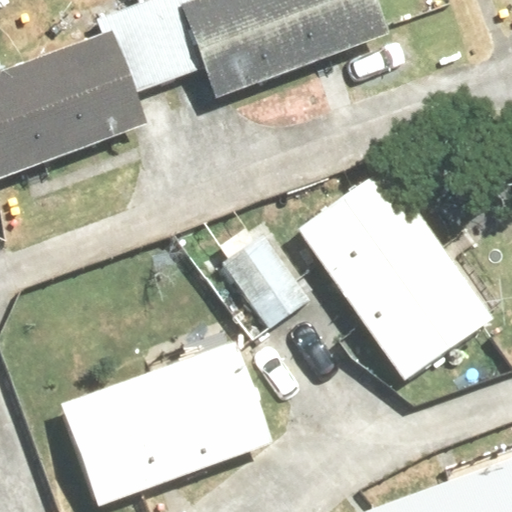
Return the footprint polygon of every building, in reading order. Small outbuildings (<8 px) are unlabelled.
[(218,0),(173,18),(206,104),(380,36),(365,0),(218,0)] [(161,10),(0,72),(0,184),(137,132),(123,98),(186,74),(161,10)] [(373,165),(285,231),(401,385),(489,319),(373,165)] [(259,236),(219,268),(266,328),(306,296),(259,236)] [(222,335),(41,407),(83,511),(88,511),(265,441),(222,335)] [(511,511),(511,450),(353,511),(511,511)]
